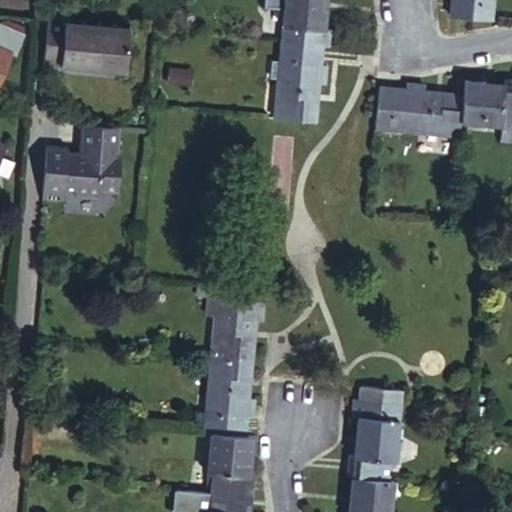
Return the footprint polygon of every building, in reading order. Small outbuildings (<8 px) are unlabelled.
[(259,0),(259,3),(279,5),(275,40),(320,45),(325,45),(326,33),(321,32),(324,14),(319,14),(320,0),(259,0)] [(451,0),(451,15),(489,19),(490,0),(451,0)] [(185,6),(162,6),(162,22),(185,22),(185,6)] [(46,62),(128,70),(133,24),(50,17),(46,62)] [(320,45),(275,40),(273,61),(281,62),(280,80),(272,81),(269,115),(313,119),(316,86),(322,87),(325,67),(318,66),(320,45)] [(0,76),(12,50),(0,44),(0,76)] [(503,122),(511,122),(511,88),(492,87),(492,80),(465,78),(464,96),(462,128),(501,131),(503,122)] [(421,135),(461,140),(462,128),(464,96),(425,92),(425,85),(404,83),(404,91),(380,89),(376,131),(403,134),(403,127),(422,129),(421,135)] [(124,124),(85,122),(83,147),(48,145),(45,202),(69,203),(69,212),(114,214),(115,198),(120,198),(124,124)] [(501,144),(511,145),(511,122),(503,122),(501,131),(501,144)] [(0,142),(0,152),(8,156),(12,148),(0,142)] [(0,173),(8,156),(0,152),(0,173)] [(217,315),(214,352),(257,356),(260,313),(270,313),(271,297),(261,297),(262,285),(220,281),(219,298),(226,298),(224,315),(217,315)] [(257,356),(214,352),(211,396),(219,396),(218,409),(211,409),(210,426),(219,426),(251,428),(252,410),(258,409),(259,394),(253,393),(257,356)] [(400,406),(402,392),(364,389),(362,403),(400,406)] [(395,460),(400,406),(362,403),(355,402),(353,418),(359,419),(358,441),(362,441),(361,463),(348,462),(348,478),(352,478),(389,482),(391,460),(395,460)] [(223,473),(222,492),(257,495),(258,474),(250,474),(252,456),(257,456),(258,428),(251,428),(219,426),(214,473),(223,473)] [(391,511),(394,482),(389,482),(352,478),(351,501),(356,502),(355,511),(391,511)] [(255,511),(257,495),(222,492),(220,511),(255,511)]
